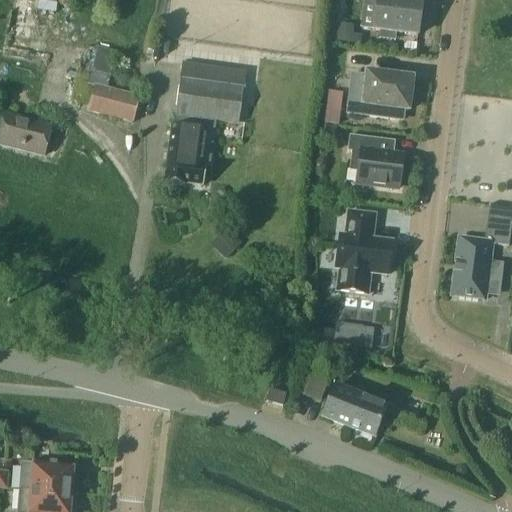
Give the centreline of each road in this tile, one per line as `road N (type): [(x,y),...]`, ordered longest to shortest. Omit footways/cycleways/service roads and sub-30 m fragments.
road 1 (residential): [(453,0),(416,302),(438,342),(511,376)]
road 2 (unclassified): [(471,511),(212,409),(144,393)]
road 3 (unclassified): [(144,393),(0,360)]
